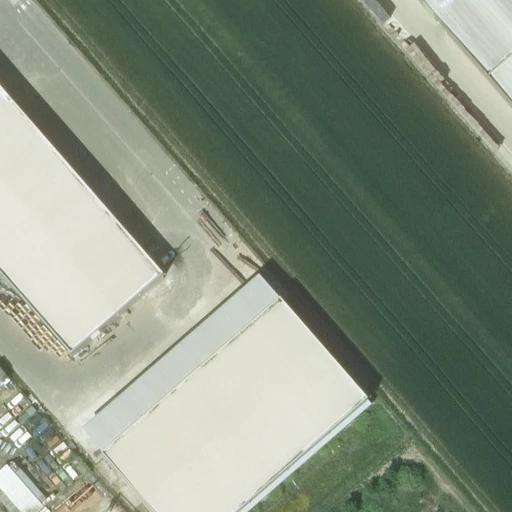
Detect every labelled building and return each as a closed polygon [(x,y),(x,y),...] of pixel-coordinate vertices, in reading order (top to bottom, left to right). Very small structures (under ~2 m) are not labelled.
[(511,0),(419,0),(511,106),(511,0)] [(0,91),(0,113),(11,104),(0,91)] [(11,104),(0,113),(0,278),(72,361),(164,281),(44,143),(49,139),(15,101),(11,104)] [(85,434),(149,511),(245,511),(368,404),(260,283),(85,434)] [(0,470),(0,497),(12,511),(36,511),(45,505),(10,463),(0,470)]
